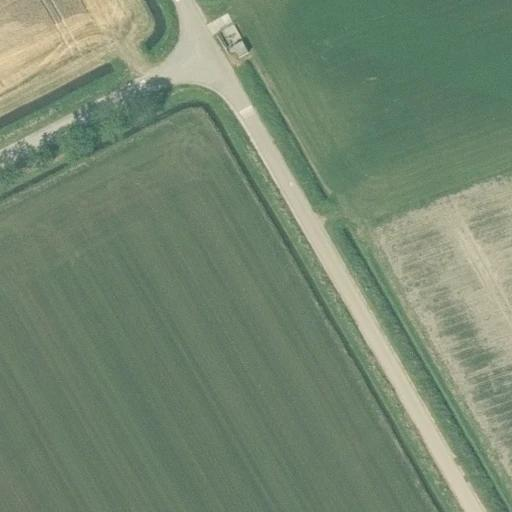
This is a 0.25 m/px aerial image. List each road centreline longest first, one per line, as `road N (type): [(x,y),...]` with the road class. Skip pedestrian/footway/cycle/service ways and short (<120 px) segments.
road 1 (unclassified): [(473,511),(209,52)]
road 2 (unclassified): [(0,158),(209,52)]
